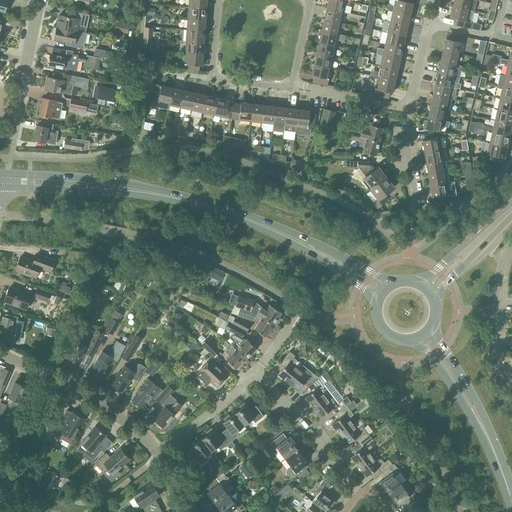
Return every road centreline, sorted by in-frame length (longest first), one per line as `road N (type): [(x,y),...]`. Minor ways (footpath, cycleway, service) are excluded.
road 1 (primary): [(391,285),(291,232),(216,205),(114,181),(6,174)]
road 2 (primary): [(2,187),(135,195),(213,211),(287,241),(376,302)]
road 3 (residential): [(159,451),(87,394),(0,353)]
road 4 (residential): [(218,0),(213,76),(290,87)]
road 5 (primary): [(498,462),(475,401),(432,328)]
road 6 (residential): [(355,483),(256,373)]
road 7 (residential): [(511,383),(495,357),(500,270),(511,244)]
road 8 (primary): [(419,340),(498,462)]
road 9 (residential): [(13,127),(40,0)]
road 10 (secondary): [(511,202),(414,282)]
road 11 (residential): [(159,451),(256,373)]
road 12 (residential): [(410,109),(290,84)]
